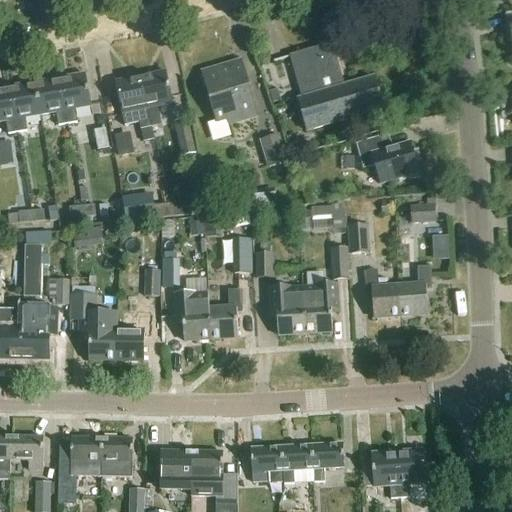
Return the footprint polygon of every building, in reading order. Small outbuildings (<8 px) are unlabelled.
[(289,58),(302,100),(343,88),(334,59),(337,58),(336,54),(333,55),(331,46),(289,58)] [(228,125),(256,116),(240,64),(202,75),(216,122),(226,119),(228,125)] [(148,111),(152,129),(163,126),(159,108),(172,105),(165,73),(140,79),(148,111)] [(60,81),(65,114),(91,109),(85,76),(60,81)] [(122,117),(148,111),(140,79),(114,85),(122,117)] [(374,79),(343,88),(302,100),(297,102),(305,132),(383,110),(374,79)] [(60,81),(34,85),(40,118),(65,114),(60,81)] [(34,85),(9,89),(15,122),(40,118),(34,85)] [(0,124),(15,122),(9,89),(0,90),(0,124)] [(277,93),(270,95),(273,106),(281,104),(277,93)] [(190,121),(175,124),(182,159),(197,156),(190,121)] [(140,152),(139,134),(123,135),(125,154),(140,152)] [(260,142),(268,170),(288,164),(280,136),(260,142)] [(411,144),(387,151),(383,137),(357,145),(364,169),(377,166),(382,184),(407,177),(407,180),(421,179),(420,162),(416,163),(411,144)] [(309,140),(294,146),(298,157),(313,152),(309,140)] [(5,142),(6,164),(19,164),(18,141),(5,142)] [(189,202),(169,205),(170,219),(201,215),(199,199),(189,200),(189,202)] [(382,202),(383,216),(394,215),(393,201),(382,202)] [(124,210),(126,224),(170,219),(169,205),(124,210)] [(411,207),(412,225),(437,223),(436,205),(411,207)] [(312,208),(313,219),(332,217),(333,225),(345,224),(344,206),(312,208)] [(96,207),(82,208),(83,219),(97,217),(96,207)] [(99,207),(100,219),(108,219),(108,207),(99,207)] [(83,219),(82,208),(69,210),(71,221),(83,219)] [(44,211),(30,213),(32,224),(45,223),(44,211)] [(32,224),(30,213),(18,214),(18,215),(19,225),(32,224)] [(18,215),(8,216),(9,226),(19,225),(18,215)] [(203,221),(190,222),(191,233),(204,231),(203,221)] [(80,230),(82,246),(109,243),(107,226),(80,230)] [(348,228),(350,257),(371,255),(369,227),(348,228)] [(458,260),(457,235),(440,236),(441,260),(458,260)] [(255,256),(257,280),(276,279),(275,255),(274,255),(272,255),(271,245),(261,245),(261,255),(255,256)] [(331,251),(333,282),(350,282),(348,250),(331,251)] [(183,288),(183,265),(170,265),(170,288),(183,288)] [(417,288),(399,289),(401,319),(427,317),(426,291),(431,291),(430,269),(418,270),(417,288)] [(379,281),(378,272),(363,273),(366,296),(373,295),(374,320),(401,319),(399,289),(389,290),(388,280),(379,281)] [(145,273),(144,299),(160,299),(161,273),(145,273)] [(57,307),(69,307),(70,282),(50,281),(49,300),(57,300),(57,307)] [(303,289),(305,337),(331,336),(330,310),(336,309),(335,287),(303,289)] [(278,338),(305,337),(303,289),(270,290),(271,313),(277,312),(278,338)] [(229,310),(209,311),(211,342),(237,340),(236,316),(242,315),(240,292),(228,293),(229,310)] [(209,311),(208,294),(176,296),(177,318),(182,318),(183,343),(211,342),(209,311)] [(88,362),(115,362),(116,315),(96,315),(97,297),(71,297),(70,323),(84,323),(84,337),(88,337),(88,362)] [(23,330),(11,330),(12,313),(0,312),(0,359),(22,360),(23,330)] [(43,331),(23,330),(22,360),(49,361),(50,335),(55,336),(56,314),(44,314),(43,331)] [(116,315),(115,362),(142,363),(143,337),(148,337),(149,316),(136,316),(136,333),(117,333),(117,315),(116,315)] [(13,463),(13,439),(0,439),(0,482),(10,483),(11,463),(13,463)] [(13,439),(13,463),(29,463),(29,473),(44,473),(44,440),(13,439)] [(71,478),(102,479),(102,464),(103,441),(72,441),(71,473),(71,478)] [(103,441),(102,464),(102,479),(133,479),(132,474),(133,474),(133,442),(103,441)] [(313,472),(323,472),(324,476),(331,476),(331,471),(344,471),(343,447),(312,449),(313,472)] [(282,474),(293,473),(294,479),(302,478),(302,473),(313,472),(312,449),(281,450),(282,474)] [(266,474),(282,474),(281,450),(251,452),(252,485),(266,484),(266,474)] [(398,455),(401,488),(426,485),(423,453),(398,455)] [(161,454),(161,494),(191,495),(191,477),(192,477),(192,455),(161,454)] [(191,495),(191,498),(215,499),(216,499),(215,511),(236,511),(236,508),(237,477),(223,477),(223,455),(192,455),(192,477),(191,477),(191,495)] [(375,490),(401,488),(398,455),(372,458),(375,490)] [(69,502),(83,502),(82,480),(69,480),(69,502)] [(51,511),(52,484),(36,484),(35,511),(51,511)] [(128,511),(143,511),(144,491),(129,490),(128,511)]
